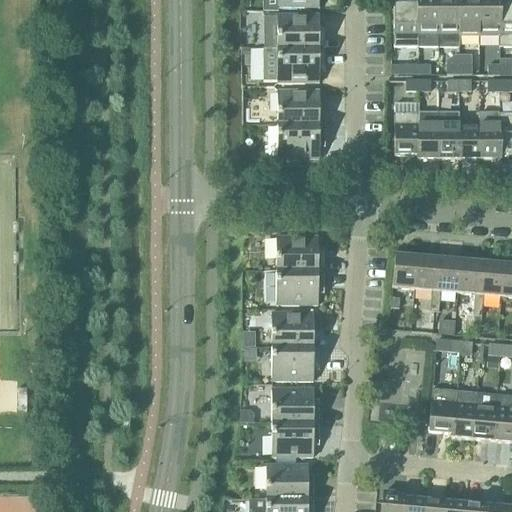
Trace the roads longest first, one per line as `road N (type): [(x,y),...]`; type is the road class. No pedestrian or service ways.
road 1 (tertiary): [(160,511),(179,399),(180,201)]
road 2 (residential): [(357,207),(349,330),(358,357),(348,461)]
road 3 (residential): [(357,207),(353,0)]
road 4 (tertiary): [(180,201),(179,0)]
road 5 (residential): [(357,207),(180,201)]
road 6 (residential): [(348,461),(511,476)]
road 7 (residential): [(511,221),(357,207)]
